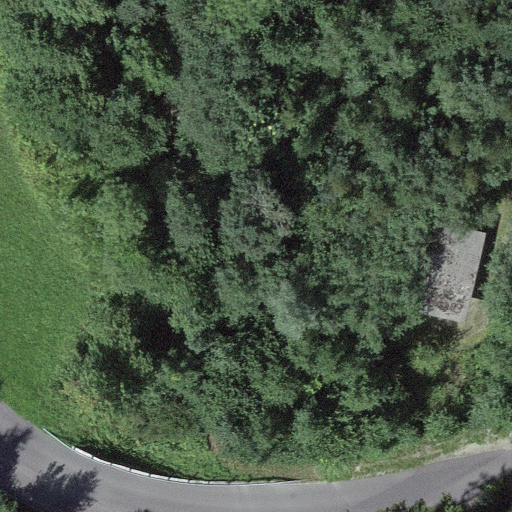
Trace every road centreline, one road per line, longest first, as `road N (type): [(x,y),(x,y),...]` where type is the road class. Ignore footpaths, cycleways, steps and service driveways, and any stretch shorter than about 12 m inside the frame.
road 1 (tertiary): [(511,478),(276,511)]
road 2 (tertiary): [(202,511),(115,500),(0,442)]
